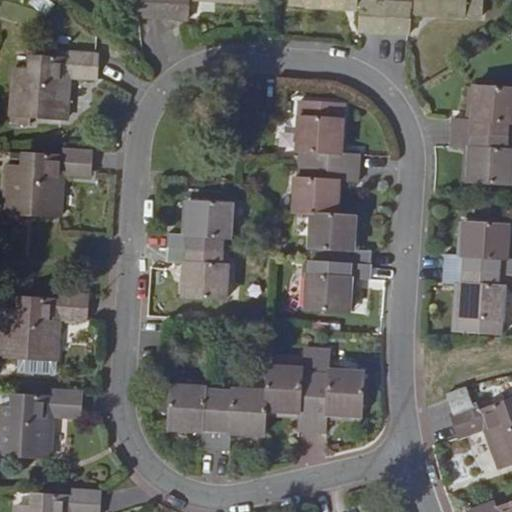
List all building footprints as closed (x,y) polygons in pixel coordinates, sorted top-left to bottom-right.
[(159,23),(160,0),(135,0),(134,22),(159,23)] [(184,0),(160,0),(159,23),(182,25),(184,0)] [(212,0),(212,5),(255,8),(255,0),(212,0)] [(329,6),(351,8),(351,0),(287,0),(286,10),(328,12),(329,6)] [(413,0),(413,12),(435,13),(435,19),(478,22),(479,0),(413,0)] [(356,36),(380,37),(382,7),(358,6),(356,36)] [(382,7),(380,37),(405,39),(406,9),(382,7)] [(94,81),(96,57),(67,55),(67,60),(40,59),(39,72),(16,71),(13,119),(65,123),(68,80),(94,81)] [(450,124),(449,138),(508,143),(509,130),(511,129),(511,94),(471,91),(468,126),(463,126),(450,124)] [(467,91),(463,126),(468,126),(471,91),(467,91)] [(297,157),(296,171),(355,174),(356,160),(345,160),(337,159),(340,127),(296,123),(294,157),(297,157)] [(347,128),(340,127),(337,159),(345,160),(347,128)] [(508,143),(449,138),(449,152),(461,154),(466,154),(464,187),(507,190),(510,157),(507,156),(508,143)] [(466,154),(461,154),(458,186),(464,187),(466,154)] [(88,181),(90,157),(61,155),(60,161),(35,160),(33,174),(10,172),(7,218),(59,222),(62,180),(88,181)] [(288,220),(309,221),(333,223),(336,188),(342,189),(353,189),(355,174),(296,171),(295,183),(291,183),(288,220)] [(336,188),(333,223),(340,223),(342,189),(336,188)] [(165,241),(163,255),(221,258),(223,245),(226,245),(229,210),(186,207),(183,242),(165,241)] [(310,255),(309,268),(367,272),(368,259),(357,257),(351,257),(353,224),(340,223),(333,223),(309,221),(307,255),(310,255)] [(357,257),(360,225),(353,224),(351,257),(357,257)] [(441,259),(440,273),(498,277),(499,266),(502,266),(502,263),(506,231),(461,227),(458,261),(452,260),(441,259)] [(455,227),(452,260),(458,261),(461,227),(455,227)] [(221,258),(163,255),(162,269),(182,271),(180,301),(223,305),(225,274),(220,273),(221,258)] [(498,277),(511,278),(511,263),(502,263),(502,266),(499,266),(498,277)] [(367,272),(309,268),(308,282),(305,282),(303,315),(346,318),(349,287),(356,288),(366,288),(367,272)] [(498,277),(440,273),(439,287),(450,288),(457,289),(455,321),(498,324),(501,292),(497,291),(498,277)] [(353,319),(356,288),(349,287),(346,318),(353,319)] [(457,289),(450,288),(448,320),(455,321),(457,289)] [(60,300),(27,297),(27,311),(3,310),(0,353),(0,356),(22,358),(23,352),(58,355),(59,319),(88,321),(90,295),(61,293),(60,300)] [(27,297),(4,296),(3,310),(27,311),(27,297)] [(302,368),(303,368),(303,372),(316,372),(318,348),(304,347),(302,368)] [(331,349),(318,348),(316,372),(329,373),(329,370),(330,370),(331,349)] [(302,368),(269,366),(268,391),(266,412),(299,414),(298,431),(312,432),(316,372),(303,372),(303,368),(302,368)] [(330,370),(329,370),(329,373),(316,372),(312,432),(328,433),(328,420),(329,416),(361,418),(364,371),(330,370)] [(207,387),(171,385),(168,431),(202,433),(201,450),(215,451),(219,389),(207,389),(207,387)] [(268,391),(233,388),(232,390),(219,389),(215,451),(230,452),(231,434),(265,437),(266,412),(268,391)] [(465,389),(447,396),(454,415),(472,407),(465,389)] [(21,408),(0,407),(0,455),(15,456),(16,450),(51,452),(54,417),(82,419),(84,393),(54,391),(54,397),(21,395),(21,408)] [(21,395),(0,394),(0,407),(21,408),(21,395)] [(454,415),(449,417),(458,440),(484,429),(496,463),(511,457),(511,402),(511,400),(480,411),(477,405),(472,407),(454,415)] [(511,457),(496,463),(498,469),(511,464),(511,457)] [(39,508),(16,506),(15,511),(101,511),(102,492),(73,490),(72,497),(40,494),(39,508)] [(40,494),(17,493),(16,506),(39,508),(40,494)] [(494,502),(467,511),(511,511),(511,502),(497,509),(494,502)]
